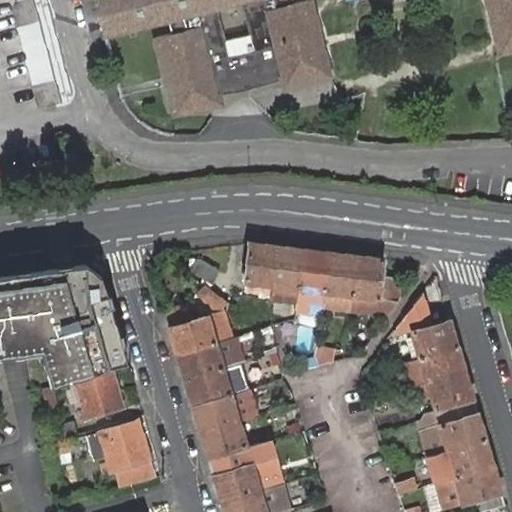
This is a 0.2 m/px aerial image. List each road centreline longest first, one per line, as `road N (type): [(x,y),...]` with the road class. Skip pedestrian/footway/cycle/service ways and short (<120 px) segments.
road 1 (tertiary): [(437,229),(265,209),(118,223)]
road 2 (residential): [(118,223),(199,511)]
road 3 (residential): [(511,437),(465,271),(469,233)]
road 4 (residential): [(437,229),(433,264),(355,369)]
